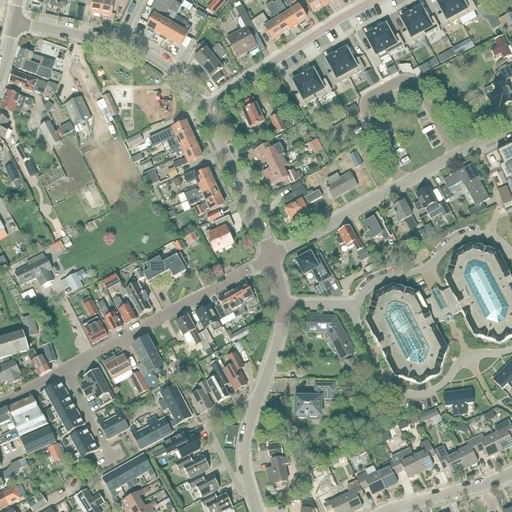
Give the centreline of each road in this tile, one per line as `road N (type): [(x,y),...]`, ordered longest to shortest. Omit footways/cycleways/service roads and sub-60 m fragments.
road 1 (unclassified): [(272,257),(511,127)]
road 2 (unclassified): [(63,370),(272,257)]
road 3 (residential): [(351,304),(378,379),(391,390),(437,389),(468,356),(511,350)]
road 4 (unclassified): [(257,511),(245,450),(285,304)]
road 5 (residential): [(204,107),(376,0)]
road 6 (residential): [(272,257),(204,107)]
road 7 (residential): [(351,304),(385,276),(428,266),(455,240),(490,235)]
road 8 (residential): [(384,511),(511,473)]
